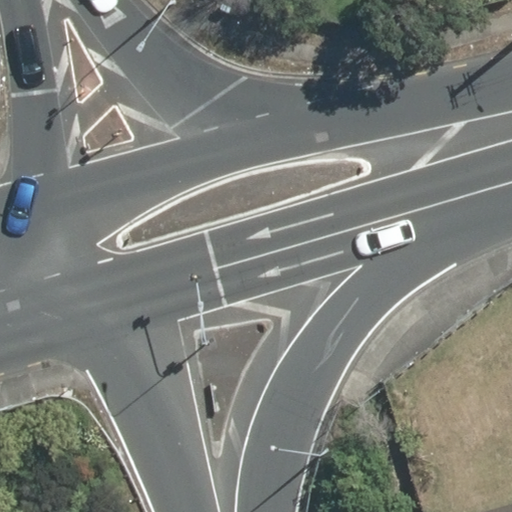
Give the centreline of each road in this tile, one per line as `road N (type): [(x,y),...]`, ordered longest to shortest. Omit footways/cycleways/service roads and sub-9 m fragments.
road 1 (secondary): [(420,217),(80,320)]
road 2 (motorway): [(420,217),(351,275),(293,374),(258,511)]
road 3 (secondary): [(249,157),(511,92)]
road 4 (secondary): [(35,215),(249,157)]
road 5 (motorway): [(97,0),(249,157)]
road 6 (motorway): [(80,320),(135,407),(182,511)]
road 7 (motorway): [(23,0),(35,215)]
